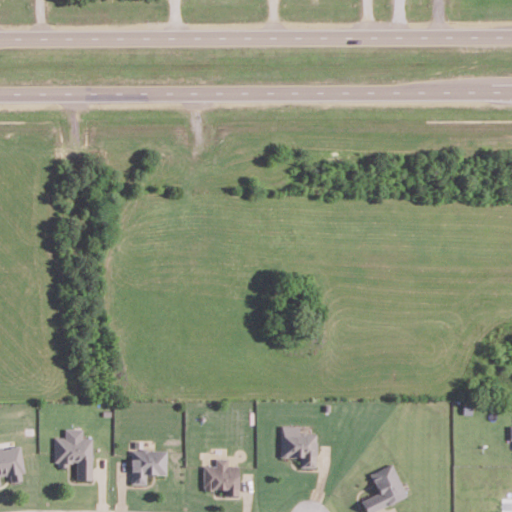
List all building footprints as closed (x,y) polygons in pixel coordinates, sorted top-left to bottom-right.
[(315,432),(298,432),(298,424),(280,424),(279,455),(299,456),(299,466),(314,466),(315,432)] [(75,478),(91,479),(92,436),(81,436),(81,427),(63,427),(63,436),(53,435),(53,464),(67,464),(67,461),(75,461),(75,478)] [(7,481),(24,479),(19,443),(0,446),(0,473),(6,473),(7,481)] [(129,482),(145,483),(145,473),(165,473),(166,449),(130,448),(129,482)] [(202,464),(202,488),(223,489),(223,494),(237,494),(238,465),(227,465),(227,458),(215,458),(214,465),(202,464)] [(366,511),(368,511),(406,495),(391,462),(369,472),(377,491),(360,499),(366,511)]
